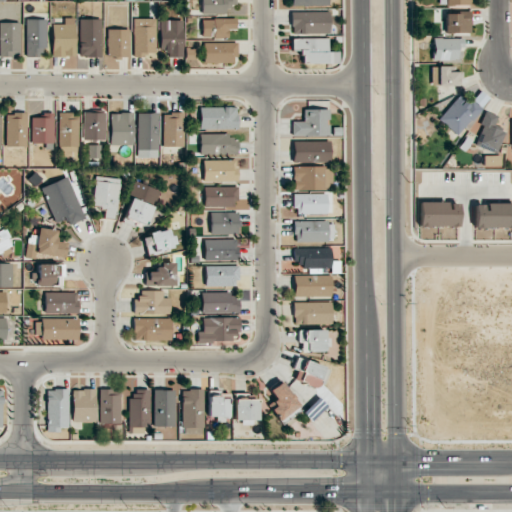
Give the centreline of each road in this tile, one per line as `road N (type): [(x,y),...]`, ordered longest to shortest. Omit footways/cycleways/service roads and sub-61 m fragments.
road 1 (residential): [(0,361),(232,362),(252,354),(264,302),(257,0)]
road 2 (secondary): [(399,494),(400,0)]
road 3 (secondary): [(360,84),(363,511)]
road 4 (secondary): [(0,493),(399,494)]
road 5 (secondary): [(362,455),(0,457)]
road 6 (residential): [(0,84),(360,84)]
road 7 (secondary): [(511,458),(362,455)]
road 8 (residential): [(26,361),(27,493)]
